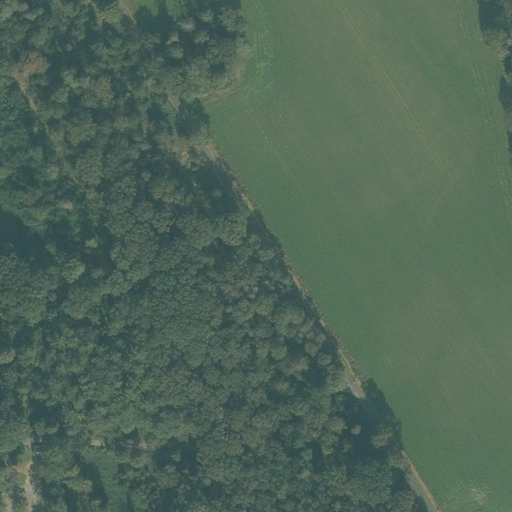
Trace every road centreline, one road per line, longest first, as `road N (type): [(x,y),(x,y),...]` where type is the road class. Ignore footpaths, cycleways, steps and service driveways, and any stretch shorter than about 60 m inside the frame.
road 1 (unclassified): [(115,0),(349,380)]
road 2 (unclassified): [(349,380),(239,446),(0,438)]
road 3 (unknown): [(133,283),(239,446)]
road 4 (track): [(8,438),(37,264)]
road 5 (unclassified): [(432,511),(349,380)]
